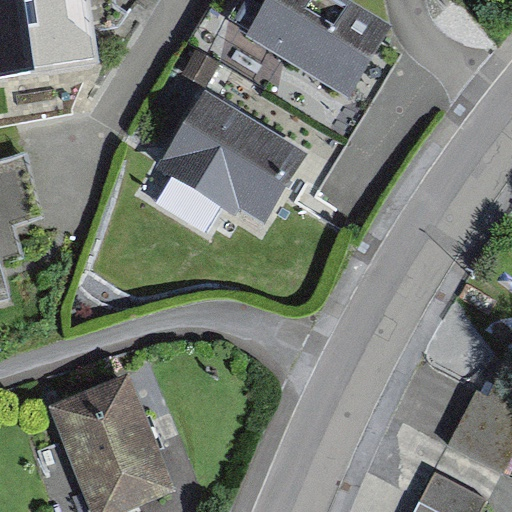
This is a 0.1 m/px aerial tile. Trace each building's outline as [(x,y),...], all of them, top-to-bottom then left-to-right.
[(72,0),(0,0),(0,123),(84,115),(72,0)] [(348,106),(386,44),(313,0),(272,0),(245,44),(348,106)] [(267,235),(307,165),(266,141),(205,106),(165,176),(267,235)] [(120,364),(46,393),(94,511),(128,511),(172,495),(120,364)] [(511,405),(483,391),(456,442),(510,470),(511,465),(511,405)] [(417,511),(487,511),(496,496),(443,467),(417,511)]
